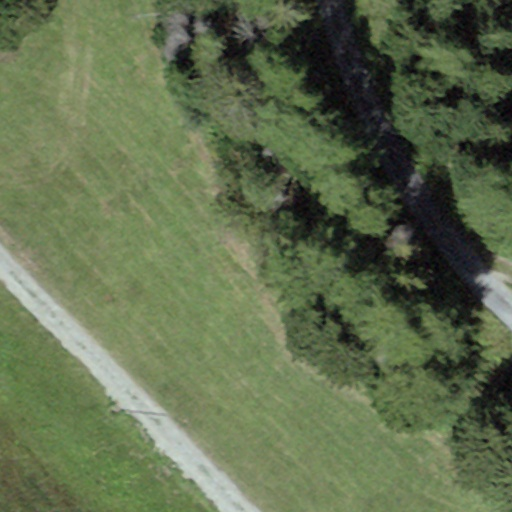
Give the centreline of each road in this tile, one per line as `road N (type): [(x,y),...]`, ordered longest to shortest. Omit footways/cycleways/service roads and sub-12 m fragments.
road 1 (track): [(511,313),(427,218),(375,121),(340,0)]
road 2 (unclassified): [(0,269),(240,511)]
